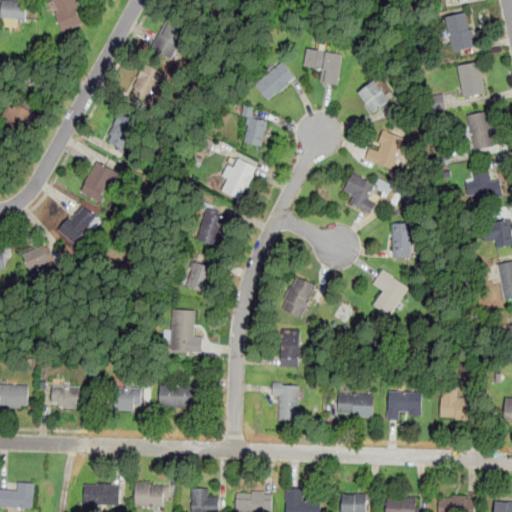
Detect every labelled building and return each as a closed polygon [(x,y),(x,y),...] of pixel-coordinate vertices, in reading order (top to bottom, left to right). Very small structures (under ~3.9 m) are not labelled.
[(2,0),(2,23),(27,22),(26,0),(2,0)] [(83,24),(76,0),(53,0),(62,30),(83,24)] [(206,11),(208,0),(184,0),(183,6),(206,11)] [(445,17),(454,53),(475,48),(466,12),(445,17)] [(168,60),(191,32),(174,17),(150,46),(168,60)] [(339,85),(343,54),(307,48),(304,67),(323,70),(322,82),(339,85)] [(268,101),(296,80),(283,62),(255,83),(268,101)] [(486,94),(482,63),(456,66),(460,98),(486,94)] [(167,73),(143,64),(130,95),(155,104),(167,73)] [(390,99),(376,80),(359,92),(373,112),(390,99)] [(242,115),(253,118),(255,108),(245,105),(242,115)] [(124,149),(138,119),(120,111),(106,141),(124,149)] [(495,147),(489,112),(467,116),(474,150),(495,147)] [(262,147),(268,121),(250,116),(243,143),(262,147)] [(405,139),(384,131),(377,150),(370,148),(365,160),(392,171),(405,139)] [(242,201),(257,167),(236,158),(221,193),(242,201)] [(111,185),(118,172),(96,161),(80,191),(98,200),(107,182),(111,185)] [(344,188),(353,195),(350,198),(369,213),(376,203),(368,197),(375,187),(356,172),(344,188)] [(501,200),(500,172),(474,173),(476,201),(501,200)] [(72,217),(62,208),(54,218),(76,239),(96,216),(84,205),(72,217)] [(229,220),(205,212),(196,239),(219,247),(229,220)] [(511,243),(511,231),(510,220),(480,225),(484,248),(511,243)] [(410,223),(394,223),(394,257),(410,257),(410,223)] [(23,252),(31,272),(51,264),(43,244),(23,252)] [(212,266),(186,261),(181,288),(207,293),(212,266)] [(503,301),(511,299),(511,261),(497,264),(503,301)] [(410,287),(382,270),(373,284),(383,290),(372,308),(389,319),(410,287)] [(283,311),(303,318),(317,285),(296,277),(283,311)] [(195,311),(172,311),(172,351),(195,351),(195,311)] [(300,331),(281,331),(281,366),(300,366),(300,331)] [(273,402),(280,402),(280,419),(298,419),(298,382),(273,382),(273,402)] [(0,408),(29,408),(29,385),(0,385),(0,408)] [(196,408),(196,385),(161,385),(161,408),(196,408)] [(81,386),(52,386),(52,408),(81,408),(81,386)] [(469,419),(469,397),(459,397),(459,387),(441,387),(441,419),(469,419)] [(141,410),(141,390),(114,390),(114,410),(141,410)] [(422,391),(388,391),(388,419),(399,419),(399,411),(422,411),(422,391)] [(374,416),(374,393),(338,393),(338,416),(374,416)] [(169,507),(169,481),(136,481),(136,507),(169,507)] [(16,489),(0,488),(0,508),(34,510),(35,483),(17,482),(16,489)] [(119,504),(119,483),(84,483),(84,504),(119,504)] [(219,511),(219,496),(209,496),(209,487),(192,487),(192,511),(219,511)] [(304,487),(286,487),(286,511),(321,511),(321,499),(304,499),(304,487)] [(236,511),(273,511),(273,491),(236,491),(236,511)] [(367,511),(367,493),(342,493),(342,511),(367,511)] [(475,511),(475,496),(438,496),(438,511),(475,511)] [(386,511),(419,511),(416,511),(416,498),(386,498),(386,511)] [(511,511),(511,501),(495,501),(495,511),(511,511)]
